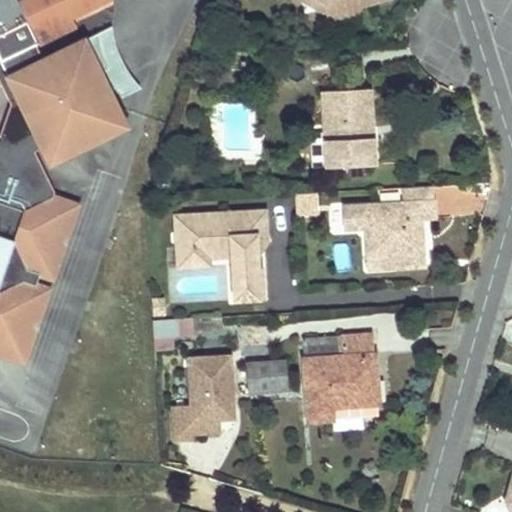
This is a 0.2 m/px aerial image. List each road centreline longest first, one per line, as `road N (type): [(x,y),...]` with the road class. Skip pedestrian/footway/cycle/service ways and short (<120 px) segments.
road 1 (residential): [(511,210),(426,511)]
road 2 (residential): [(465,0),(511,147)]
